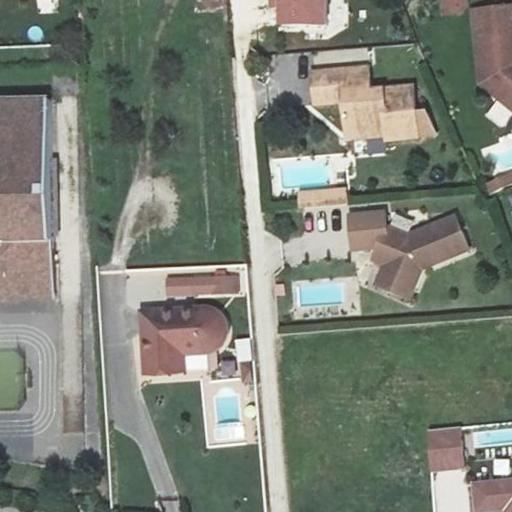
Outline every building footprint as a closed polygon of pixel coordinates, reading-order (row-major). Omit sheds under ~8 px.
[(200,0),(201,9),(223,7),(222,0),(200,0)] [(324,0),(277,0),(278,23),(325,22),(324,0)] [(467,13),(466,0),(439,0),(440,15),(467,13)] [(511,17),(511,15),(469,20),(478,92),(511,119),(511,17)] [(376,133),(377,139),(378,144),(408,142),(406,92),(362,95),(361,71),(305,75),(306,106),(335,105),(337,136),(376,133)] [(0,306),(50,306),(45,106),(0,108),(0,306)] [(376,133),(337,136),(337,143),(377,139),(376,133)] [(488,192),(511,186),(511,174),(485,180),(488,192)] [(400,240),(379,231),(365,265),(377,270),(391,275),(386,285),(406,293),(414,273),(461,253),(447,220),(400,240)] [(391,275),(377,270),(369,290),(402,303),(406,293),(386,285),(391,275)] [(240,297),(240,275),(166,275),(166,297),(240,297)] [(209,307),(138,310),(142,370),(181,370),(181,351),(207,349),(212,347),(219,342),(223,336),(224,325),(222,317),(220,313),(215,310),(209,307)] [(433,470),(463,468),(460,427),(429,430),(433,470)] [(511,479),(471,483),(473,511),(478,511),(511,509),(511,479)]
